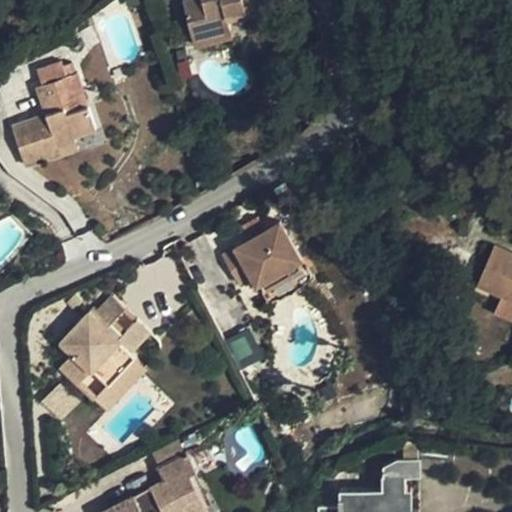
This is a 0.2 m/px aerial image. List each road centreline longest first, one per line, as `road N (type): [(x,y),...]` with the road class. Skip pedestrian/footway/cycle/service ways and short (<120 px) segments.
road 1 (residential): [(343,109),(334,122),(180,214),(1,304)]
road 2 (residential): [(1,304),(21,511)]
road 3 (residential): [(343,109),(511,189)]
